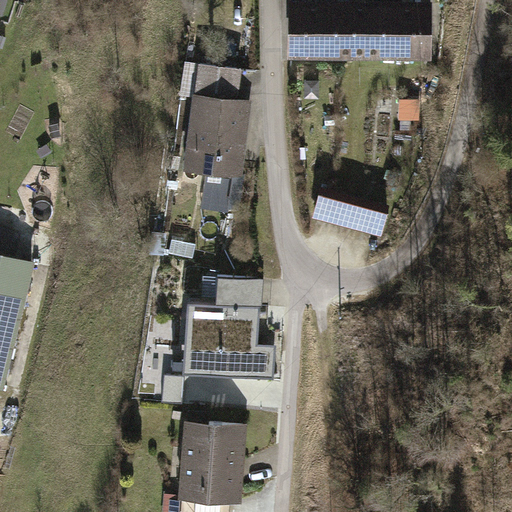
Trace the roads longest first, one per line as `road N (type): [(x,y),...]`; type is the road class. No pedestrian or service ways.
road 1 (unclassified): [(298,269),(326,286),(378,275),(409,243),(470,127),(495,0)]
road 2 (residential): [(269,0),(271,142),(279,210),(298,269)]
road 3 (residential): [(298,269),(271,511)]
road 4 (track): [(326,286),(335,511)]
